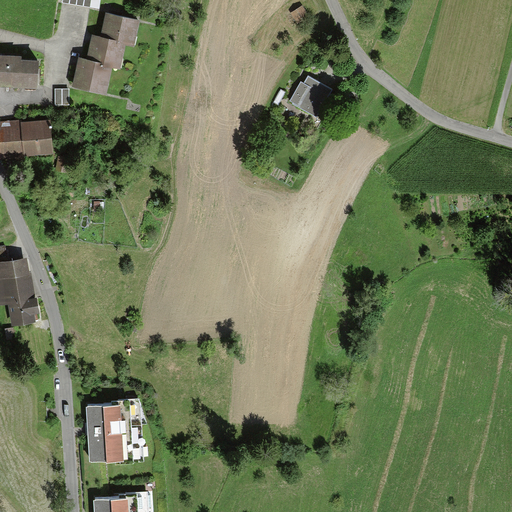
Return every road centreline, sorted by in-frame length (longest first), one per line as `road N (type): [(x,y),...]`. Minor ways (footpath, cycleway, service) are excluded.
road 1 (tertiary): [(0,174),(56,320),(72,511)]
road 2 (residential): [(331,0),(377,75),(435,118),(511,141)]
